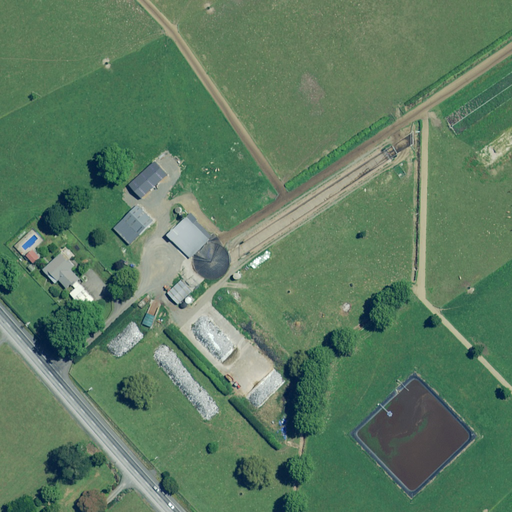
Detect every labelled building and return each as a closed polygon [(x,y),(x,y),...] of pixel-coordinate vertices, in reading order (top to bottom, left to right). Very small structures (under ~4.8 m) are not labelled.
[(142,173),(128,185),(143,202),(156,190),(142,173)] [(115,228),(131,245),(155,222),(140,205),(115,228)] [(192,215),(169,236),(191,259),(214,238),(192,215)] [(35,248),(27,255),(35,264),(42,257),(35,248)] [(67,289),(72,285),(74,287),(82,279),(78,275),(73,269),(76,267),(63,253),(60,256),(47,268),(52,273),(49,276),(56,284),(60,281),(67,289)] [(183,280),(169,294),(180,305),(194,291),(183,280)] [(75,288),(77,290),(72,294),(84,309),(95,300),(86,289),(81,283),(75,288)] [(150,297),(140,306),(143,309),(153,300),(150,297)] [(162,306),(154,303),(146,324),(153,327),(162,306)] [(98,330),(105,338),(133,311),(126,304),(98,330)]
